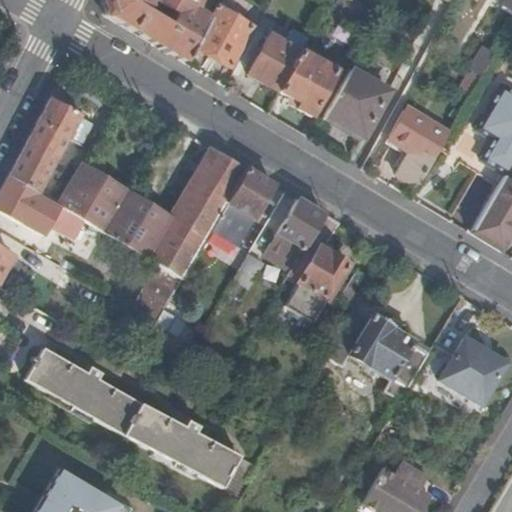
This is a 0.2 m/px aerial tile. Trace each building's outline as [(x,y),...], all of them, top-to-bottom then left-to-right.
[(99,0),(99,2),(104,17),(180,62),(203,21),(184,10),(189,2),(185,0),(99,0)] [(185,0),(189,2),(208,12),(213,2),(209,0),(185,0)] [(511,13),(511,0),(503,0),(500,6),(511,13)] [(194,48),(228,67),(250,29),(214,9),(194,48)] [(287,30),(281,42),(296,51),(303,38),(287,30)] [(245,74),(278,92),(299,53),(296,51),(281,42),(267,35),(245,74)] [(479,78),(492,57),(479,49),(466,71),(467,72),(479,78)] [(299,53),(278,92),(298,103),(295,107),(309,116),(333,72),(299,53)] [(348,69),(324,114),(361,136),(386,90),(348,69)] [(455,92),(467,99),(480,79),(479,78),(467,72),(455,92)] [(511,94),(499,86),(472,131),(489,141),(477,161),(503,176),(505,173),(511,161),(511,94)] [(76,118),(48,101),(7,176),(36,194),(76,118)] [(399,111),(385,137),(409,151),(393,177),(413,190),(444,138),(399,111)] [(179,279),(208,232),(244,173),(208,151),(167,218),(77,165),(54,205),(59,208),(104,234),(179,279)] [(71,169),(59,162),(40,196),(53,203),(71,169)] [(234,248),(271,189),(244,173),(208,232),(234,248)] [(494,190),(507,197),(511,188),(511,177),(505,173),(503,176),(494,190)] [(28,209),(36,194),(7,176),(0,189),(0,213),(18,225),(24,216),(33,222),(37,214),(28,209)] [(471,230),(468,235),(497,252),(511,227),(511,199),(507,197),(494,190),(471,230)] [(24,216),(18,225),(42,238),(48,228),(59,208),(54,205),(36,194),(28,209),(37,214),(33,222),(24,216)] [(289,273),(321,219),(295,203),(262,256),(289,273)] [(104,234),(59,208),(48,228),(81,248),(84,245),(93,250),(104,234)] [(321,252),(337,227),(321,219),(289,273),(284,281),(295,287),(281,310),(309,327),(345,267),(321,252)] [(0,271),(9,256),(0,250),(0,271)] [(257,266),(242,256),(228,280),(242,289),(257,266)] [(149,272),(128,306),(152,322),(174,286),(149,272)] [(355,308),(371,281),(356,272),(339,298),(355,308)] [(152,323),(152,322),(128,306),(127,306),(116,323),(142,339),(152,323)] [(338,369),(344,359),(386,384),(380,394),(396,404),(404,391),(426,354),(412,346),(413,344),(388,329),(389,328),(371,317),(367,322),(352,313),(329,349),(323,360),(338,369)] [(142,339),(136,349),(173,371),(188,346),(152,323),(142,339)] [(447,357),(433,349),(418,374),(474,409),(501,366),(458,340),(447,357)] [(217,491),(235,459),(192,434),(195,429),(183,421),(179,426),(95,379),(100,372),(87,366),(84,372),(41,348),(21,381),(217,491)] [(211,379),(219,384),(223,378),(214,373),(211,379)] [(358,507),(365,511),(410,511),(420,498),(415,494),(423,481),(397,466),(390,479),(379,472),(358,507)] [(122,511),(54,471),(30,511),(122,511)] [(419,511),(426,500),(420,498),(410,511),(419,511)]
